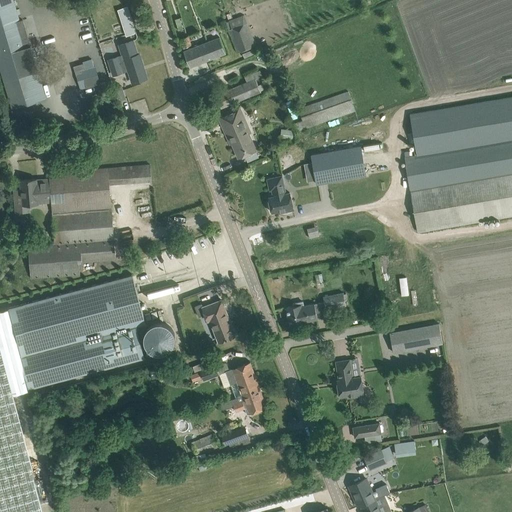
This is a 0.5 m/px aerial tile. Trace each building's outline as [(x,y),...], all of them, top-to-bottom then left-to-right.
[(13,0),(0,0),(0,67),(12,109),(43,100),(42,99),(46,98),(23,20),(20,21),(13,0)] [(128,6),(117,9),(126,36),(136,33),(128,6)] [(237,53),(256,46),(253,38),(249,27),(245,15),(229,20),(232,28),(228,29),(237,53)] [(180,18),(175,19),(179,31),(184,29),(180,18)] [(183,48),(191,44),(188,36),(180,39),(183,48)] [(190,67),(226,53),(219,37),(184,51),(190,67)] [(109,59),(111,66),(114,75),(122,73),(122,72),(129,70),(133,83),(147,78),(139,54),(139,53),(138,54),(134,40),(119,45),(122,55),(116,57),(109,59)] [(83,64),(74,66),(80,89),(87,87),(100,83),(95,67),(95,66),(84,69),(83,64)] [(258,85),(255,79),(262,76),(260,70),(245,76),(247,82),(216,95),(221,108),(247,96),(264,89),(262,84),(258,85)] [(298,131),(306,128),(306,127),(355,111),(348,92),(299,109),(303,120),(295,123),(298,131)] [(511,95),(410,113),(416,149),(416,151),(417,155),(447,150),(511,138),(511,95)] [(256,150),(249,133),(250,132),(239,106),(218,116),(231,144),(232,143),(239,158),(256,150)] [(286,129),(285,138),(293,139),(294,130),(286,129)] [(417,155),(405,157),(411,191),(511,173),(511,138),(447,150),(417,155)] [(361,145),(311,154),(317,184),(366,175),(361,145)] [(121,167),(49,172),(50,178),(52,202),(111,197),(110,184),(122,183),(121,167)] [(511,173),(411,191),(418,232),(511,215),(511,173)] [(284,194),(283,187),(284,187),(282,176),(267,179),(270,190),(272,190),(273,196),(269,197),(272,212),(278,211),(279,213),(294,210),(290,192),(284,194)] [(36,179),(20,180),(21,189),(21,190),(22,205),(30,204),(39,204),(38,203),(52,202),(50,178),(37,180),(36,179)] [(55,243),(29,245),(31,278),(80,274),(79,271),(82,271),(82,266),(82,261),(105,260),(115,259),(111,197),(52,202),(55,243)] [(310,239),(320,236),(317,226),(307,228),(310,239)] [(0,351),(12,394),(29,389),(29,388),(145,357),(136,325),(146,323),(133,274),(0,309),(0,351)] [(156,293),(187,289),(187,283),(155,287),(156,293)] [(306,323),(305,322),(310,321),(309,320),(313,319),(313,320),(318,319),(316,309),(315,308),(325,306),(326,310),(346,306),(344,292),(323,297),(324,302),(305,306),(304,301),(293,304),(293,306),(286,308),(290,327),(306,323)] [(222,300),(203,307),(202,304),(195,307),(199,317),(205,314),(208,321),(210,320),(219,342),(235,335),(222,300)] [(146,322),(145,350),(171,351),(173,323),(146,322)] [(394,353),(443,343),(439,323),(390,333),(394,353)] [(0,511),(43,511),(42,507),(12,394),(0,351),(0,511)] [(353,377),(350,359),(336,361),(339,380),(337,380),(339,397),(347,396),(347,398),(364,395),(361,376),(353,377)] [(235,397),(243,395),(260,389),(250,362),(225,371),(235,397)] [(161,365),(150,368),(152,378),(164,375),(161,365)] [(194,382),(203,378),(204,379),(220,374),(217,365),(201,371),(191,375),(194,382)] [(267,407),(260,389),(243,395),(235,397),(236,398),(231,400),(236,411),(247,407),(250,414),(267,407)] [(409,421),(414,414),(404,408),(399,415),(409,421)] [(355,437),(365,436),(381,433),(379,423),(353,427),(355,437)] [(118,436),(132,433),(130,426),(117,430),(118,436)] [(245,427),(222,436),(225,444),(248,436),(245,427)] [(194,462),(208,459),(205,453),(221,447),(214,433),(192,442),(194,448),(197,455),(193,456),(194,462)] [(415,441),(395,441),(395,455),(416,454),(415,441)] [(394,457),(389,446),(382,450),(382,449),(364,457),(370,470),(387,462),(386,461),(394,457)] [(358,482),(349,486),(358,506),(375,499),(385,495),(390,492),(386,484),(376,488),(377,491),(373,493),(367,479),(358,482)] [(375,499),(358,506),(361,505),(363,511),(386,511),(392,510),(385,495),(375,499)]
